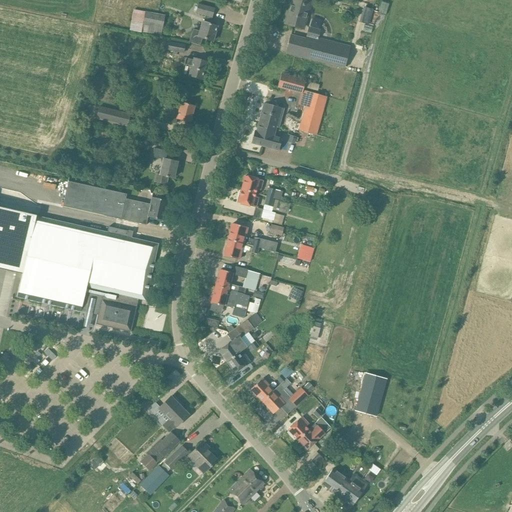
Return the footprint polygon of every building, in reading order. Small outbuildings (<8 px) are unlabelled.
[(311,0),(291,0),(285,24),(300,29),(303,18),(306,19),(311,0)] [(215,9),(198,4),(195,13),(205,16),(203,22),(200,31),(193,29),(189,42),(193,44),(200,45),(202,38),(212,41),(217,27),(210,24),(212,18),(215,9)] [(372,10),(363,7),(359,23),(368,25),(372,10)] [(165,16),(145,12),(141,33),(160,37),(165,16)] [(319,39),(321,31),(309,28),(306,40),(316,43),(317,39),(319,39)] [(290,36),(286,52),(344,67),(349,48),(319,39),(317,39),(316,43),(306,40),(290,36)] [(185,45),(169,42),(167,51),(174,52),(173,55),(176,56),(177,52),(183,54),(185,45)] [(192,60),(184,58),(183,64),(191,66),(188,76),(202,79),(206,63),(193,59),(192,60)] [(173,66),(171,73),(177,75),(179,68),(173,66)] [(278,87),(302,94),(305,81),(281,75),(278,87)] [(327,97),(308,92),(298,131),(316,136),(327,97)] [(194,107),(180,103),(178,110),(169,107),(166,121),(176,124),(177,119),(190,123),(194,107)] [(266,129),(275,131),(276,127),(278,128),(283,109),(274,106),(264,103),(258,125),(267,127),(266,129)] [(130,114),(99,106),(96,119),(127,127),(130,114)] [(273,136),(275,131),(266,129),(267,127),(258,125),(256,132),(254,131),(251,143),(278,151),(282,139),(273,136)] [(173,178),(177,162),(167,160),(169,152),(154,148),(152,157),(163,160),(160,174),(157,174),(155,182),(166,185),(168,177),(173,178)] [(105,163),(92,160),(90,170),(103,173),(105,163)] [(245,176),(241,190),(257,194),(258,190),(262,191),(265,181),(245,176)] [(125,199),(125,196),(68,183),(62,207),(104,216),(120,220),(125,199)] [(268,188),(266,196),(273,198),(275,190),(268,188)] [(256,198),(257,194),(241,190),(238,203),(258,208),(260,200),(256,198)] [(266,196),(260,220),(276,224),(278,214),(270,212),(271,207),(273,198),(266,196)] [(125,199),(120,220),(146,225),(148,217),(164,220),(168,201),(152,198),(150,204),(125,199)] [(0,259),(23,265),(22,271),(22,272),(17,296),(81,311),(81,310),(97,314),(95,324),(131,332),(133,320),(138,299),(146,300),(158,244),(159,243),(132,237),(133,231),(128,230),(109,226),(107,232),(97,230),(36,216),(0,207),(0,259)] [(228,240),(243,244),(248,228),(232,224),(228,240)] [(273,234),(281,236),(283,228),(275,226),(273,234)] [(249,238),(247,245),(252,246),(258,248),(265,250),(268,240),(261,239),(260,241),(249,238)] [(239,260),(243,244),(228,240),(224,256),(239,260)] [(297,259),(310,262),(314,249),(301,245),(297,259)] [(260,274),(259,274),(248,271),(244,288),(233,285),(233,286),(230,285),(233,273),(220,270),(216,286),(245,294),(247,289),(256,291),(260,274)] [(235,309),(233,315),(245,319),(249,301),(244,300),(245,294),(216,286),(211,303),(235,309)] [(299,291),(292,288),(288,297),(298,302),(302,292),(299,291)] [(256,313),(251,317),(256,325),(262,321),(256,313)] [(227,362),(238,353),(241,352),(247,347),(240,338),(253,329),(248,321),(236,330),(240,335),(233,340),(218,351),(227,362)] [(311,327),(309,336),(316,338),(319,329),(311,327)] [(266,342),(276,334),(273,329),(262,338),(266,342)] [(271,356),(259,338),(250,345),(262,362),(271,356)] [(238,353),(227,362),(235,373),(251,361),(245,353),(241,356),(238,353)] [(281,384),(286,379),(285,379),(293,372),(287,366),(279,373),(281,375),(276,379),(281,384)] [(386,379),(366,374),(355,411),(375,417),(386,379)] [(286,379),(281,384),(285,388),(290,384),(286,379)] [(250,389),(262,402),(272,392),(261,380),(250,389)] [(288,399),(296,408),(308,396),(306,394),(313,388),(309,383),(301,389),(300,388),(288,399)] [(272,392),(262,402),(273,414),(283,404),(272,392)] [(163,426),(169,432),(175,426),(176,427),(188,415),(170,397),(158,408),(169,420),(163,426)] [(321,414),(317,409),(312,413),(317,418),(321,414)] [(317,418),(321,423),(326,418),(321,414),(317,418)] [(297,440),(307,430),(304,427),(307,424),(300,418),(288,430),(297,440)] [(307,430),(297,440),(307,450),(318,440),(324,433),(317,426),(315,424),(307,430)] [(147,455),(140,461),(150,471),(156,464),(180,442),(171,432),(147,455)] [(209,448),(203,442),(189,455),(205,471),(217,460),(206,450),(209,448)] [(175,452),(163,463),(164,464),(170,470),(171,471),(182,459),(175,452)] [(319,454),(311,461),(320,471),(324,459),(319,454)] [(360,463),(368,469),(372,463),(364,458),(360,463)] [(160,467),(166,473),(170,470),(164,464),(160,467)] [(158,465),(139,485),(151,496),(169,476),(158,465)] [(355,488),(361,479),(359,478),(353,473),(348,480),(334,469),(328,476),(322,484),(336,494),(342,486),(347,489),(351,485),(355,488)] [(375,474),(368,469),(363,475),(370,480),(375,474)] [(227,492),(241,506),(259,489),(261,490),(264,487),(262,485),(264,484),(250,470),(227,492)] [(367,484),(361,479),(355,488),(351,485),(347,489),(342,486),(336,494),(352,506),(367,484)] [(232,511),(234,509),(223,500),(214,511),(232,511)]
